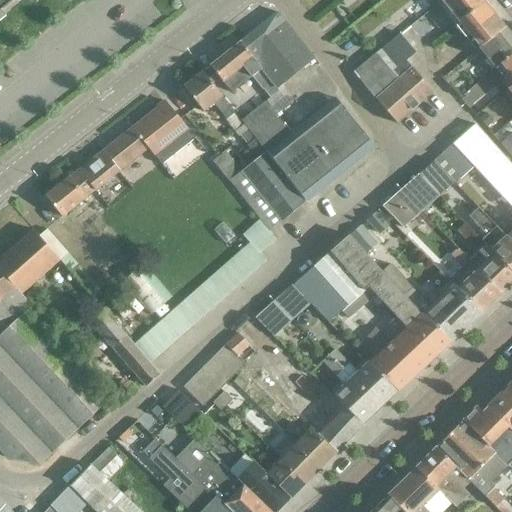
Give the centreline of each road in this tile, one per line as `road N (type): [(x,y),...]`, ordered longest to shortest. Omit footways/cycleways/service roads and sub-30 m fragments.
road 1 (residential): [(0,472),(24,485),(45,483),(402,160),(281,0)]
road 2 (secondary): [(0,191),(245,0)]
road 3 (residential): [(326,511),(511,336)]
